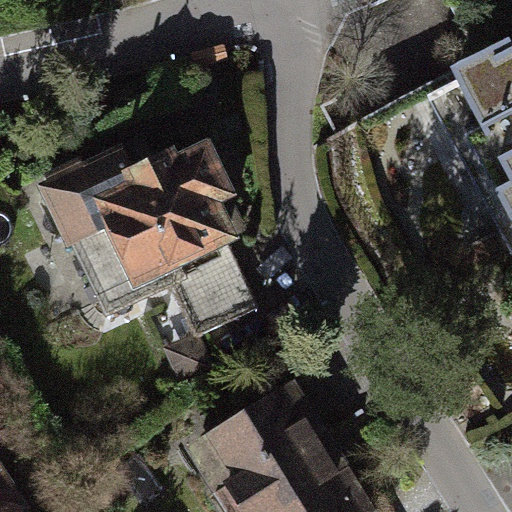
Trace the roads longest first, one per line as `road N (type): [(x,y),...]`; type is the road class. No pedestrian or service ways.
road 1 (residential): [(477,511),(321,273),(297,158),(287,0)]
road 2 (residential): [(0,82),(238,0)]
